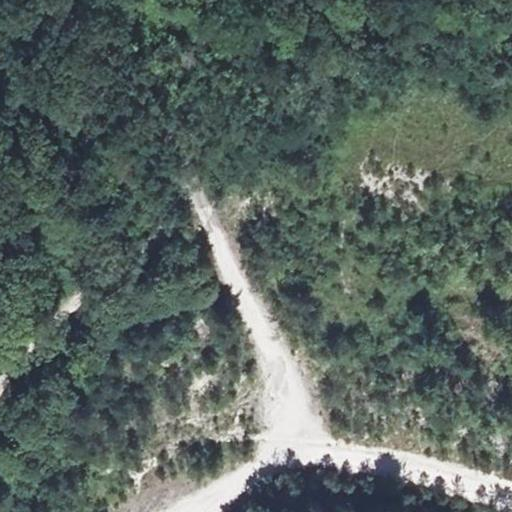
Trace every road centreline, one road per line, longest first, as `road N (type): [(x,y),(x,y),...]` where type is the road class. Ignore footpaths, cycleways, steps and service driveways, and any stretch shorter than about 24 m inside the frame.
road 1 (track): [(23,0),(171,135),(274,358),(283,388),(272,463),(205,511)]
road 2 (track): [(280,419),(338,454),(511,493)]
